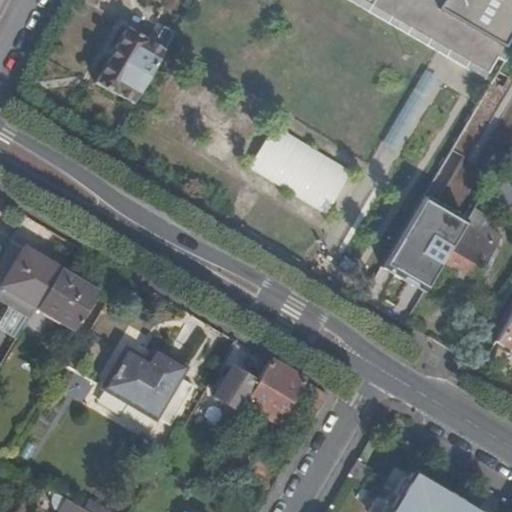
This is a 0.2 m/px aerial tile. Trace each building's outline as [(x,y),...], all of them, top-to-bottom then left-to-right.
[(360,0),(405,28),(410,20),(376,0),(360,0)] [(376,0),(410,20),(422,0),(376,0)] [(422,0),(410,20),(484,66),(493,53),(499,56),(511,35),(511,8),(498,0),(422,0)] [(511,0),(498,0),(511,8),(511,0)] [(410,20),(405,28),(480,74),(484,66),(410,20)] [(114,94),(130,104),(172,33),(162,28),(153,45),(125,28),(92,84),(112,94),(114,94)] [(247,173),(328,212),(350,167),(269,128),(247,173)] [(422,198),(380,268),(420,293),(463,221),(422,198)] [(474,283),(504,232),(488,223),(483,231),(465,221),(441,264),(474,283)] [(0,249),(4,252),(10,243),(15,235),(0,226),(0,249)] [(0,282),(21,250),(10,243),(4,252),(0,259),(0,282)] [(35,310),(57,273),(21,250),(0,282),(0,300),(29,319),(35,310)] [(93,295),(57,273),(35,310),(71,332),(93,295)] [(511,354),(511,385),(510,389),(511,390),(511,313),(494,344),(511,354)] [(124,352),(102,390),(166,428),(190,388),(176,379),(182,370),(151,352),(143,363),(124,352)] [(302,383),(267,363),(242,405),(276,426),(302,383)] [(234,413),(252,382),(229,369),(211,400),(234,413)] [(325,397),(307,386),(291,414),(308,425),(325,397)] [(213,454),(229,464),(257,481),(265,467),(222,440),(213,454)] [(213,454),(203,471),(219,480),(229,464),(213,454)] [(372,472),(355,462),(346,477),(362,487),(372,472)] [(474,511),(412,474),(406,482),(409,484),(400,496),(399,495),(388,511),(389,511),(474,511)] [(406,482),(402,480),(394,491),(399,495),(400,496),(409,484),(406,482)] [(107,511),(87,501),(81,511),(107,511)] [(81,511),(65,503),(59,511),(81,511)]
